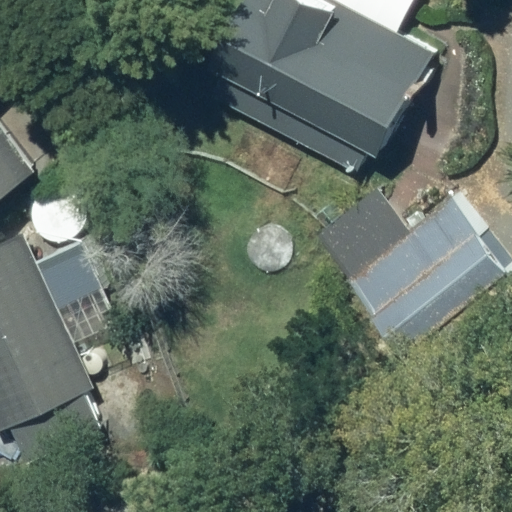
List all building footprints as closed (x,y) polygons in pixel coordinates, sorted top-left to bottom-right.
[(233,60),(217,92),(361,163),(376,134),(388,140),(436,44),(346,0),(340,0),(330,21),(288,0),(240,0),(215,50),(233,60)] [(0,191),(41,159),(0,106),(0,87),(9,80),(0,69),(0,191)] [(359,268),(352,273),(439,381),(511,321),(511,250),(459,185),(417,219),(382,176),(323,224),(359,268)] [(0,238),(0,424),(97,381),(28,226),(0,238)] [(72,243),(84,281),(111,273),(99,235),(72,243)]
